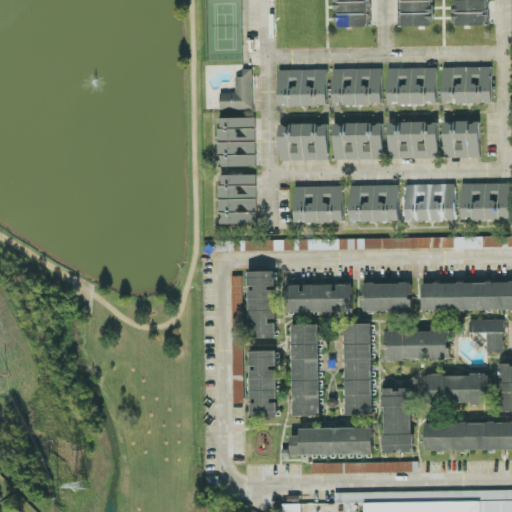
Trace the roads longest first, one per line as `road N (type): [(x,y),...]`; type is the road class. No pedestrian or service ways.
road 1 (residential): [(268,175),(502,171),(500,56)]
road 2 (residential): [(500,56),(267,60)]
road 3 (residential): [(266,0),(269,221)]
